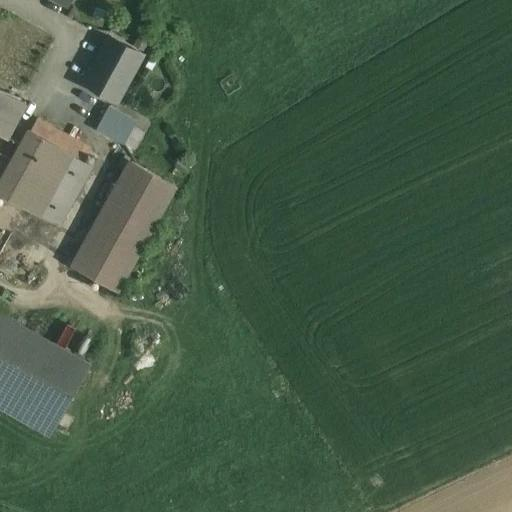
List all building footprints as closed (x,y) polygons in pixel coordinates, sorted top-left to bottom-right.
[(142,54),(109,36),(84,82),(117,100),(142,54)] [(0,132),(19,99),(0,88),(0,132)] [(19,99),(0,132),(0,133),(7,137),(26,103),(19,99)] [(137,121),(108,105),(96,128),(124,144),(137,121)] [(54,127),(39,119),(38,119),(31,131),(47,139),(54,127)] [(54,127),(47,139),(78,157),(85,145),(54,127)] [(31,131),(29,129),(20,145),(0,182),(0,194),(59,226),(92,165),(78,157),(47,139),(31,131)] [(0,133),(0,182),(20,145),(7,137),(0,133)] [(95,163),(100,153),(88,146),(83,157),(95,163)] [(130,168),(71,273),(116,298),(174,193),(130,168)] [(86,365),(0,316),(0,404),(49,432),(86,365)]
